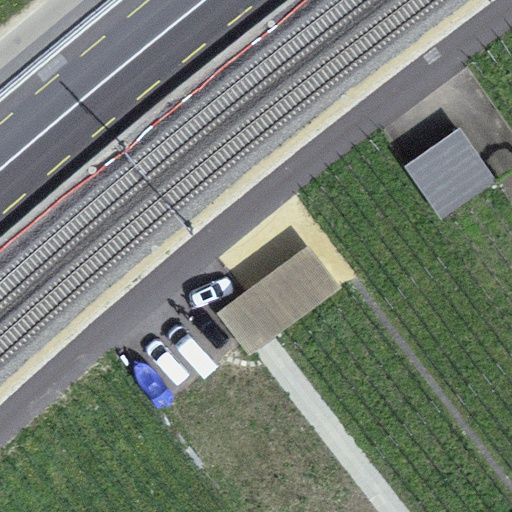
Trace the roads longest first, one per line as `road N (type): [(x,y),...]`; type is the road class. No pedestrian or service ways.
road 1 (unclassified): [(0,444),(161,286),(511,6)]
road 2 (primary): [(199,0),(0,167)]
